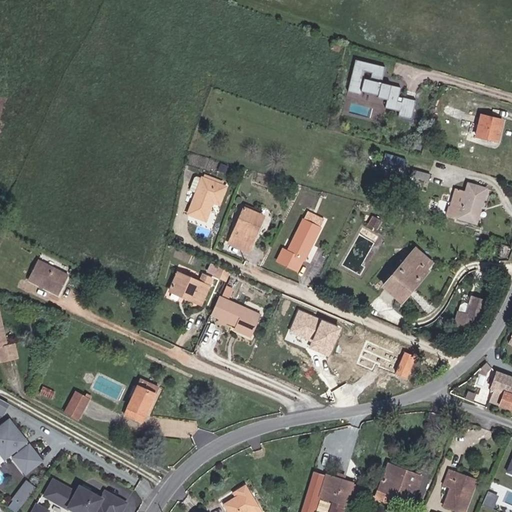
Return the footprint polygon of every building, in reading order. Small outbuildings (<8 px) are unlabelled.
[(338,41),(346,44),(349,37),(341,34),(338,41)] [(404,93),(407,79),(388,75),(392,59),(362,52),(354,83),(367,87),(368,83),(385,87),(384,91),(394,93),(392,100),(406,103),(405,108),(418,111),(423,92),(409,89),(408,94),(404,93)] [(481,128),(503,134),(508,111),(486,106),(481,128)] [(398,154),(407,156),(410,148),(401,145),(398,154)] [(432,171),(435,164),(418,159),(416,166),(432,171)] [(215,172),(231,178),(232,175),(217,168),(215,172)] [(199,204),(218,213),(225,196),(230,198),(238,181),(231,178),(215,172),(214,171),(213,172),(208,169),(206,170),(204,174),(205,176),(210,178),(199,204)] [(452,206),(481,215),(491,182),(472,176),(470,182),(462,179),(457,197),(454,197),(452,206)] [(237,233),(257,241),(265,221),(263,220),(268,206),(251,199),(237,233)] [(263,220),(265,221),(271,208),(268,206),(263,220)] [(310,250),(311,251),(327,220),(312,212),(295,243),(290,240),(284,251),(304,261),(310,250)] [(413,250),(388,280),(400,290),(411,278),(414,281),(429,263),(427,262),(413,250)] [(70,272),(73,265),(41,251),(38,259),(70,272)] [(64,284),(70,272),(38,259),(33,270),(64,284)] [(235,272),(237,265),(238,264),(228,259),(225,267),(235,272)] [(194,289),(203,293),(204,291),(212,294),(223,271),(212,266),(208,273),(187,264),(179,282),(188,286),(189,284),(195,287),(194,289)] [(400,290),(404,293),(414,281),(411,278),(400,290)] [(261,323),(269,304),(229,286),(221,305),(244,315),(261,323)] [(490,293),(478,289),(471,310),(462,307),(458,321),(472,326),(474,322),(476,323),(479,313),(483,315),(490,293)] [(331,356),(343,328),(299,308),(286,336),(331,356)] [(10,333),(4,334),(0,313),(0,350),(12,348),(10,333)] [(260,324),(261,323),(244,315),(244,317),(260,324)] [(259,327),(260,324),(244,317),(242,320),(259,327)] [(385,361),(392,363),(398,345),(392,342),(385,361)] [(395,364),(399,366),(407,343),(402,342),(395,364)] [(399,366),(412,370),(420,348),(407,343),(399,366)] [(133,401),(149,408),(164,374),(147,366),(133,401)] [(511,392),(511,376),(498,372),(494,387),(498,388),(511,392)] [(86,407),(99,384),(94,382),(93,386),(83,381),(73,400),(86,407)] [(511,408),(511,392),(498,388),(494,403),(511,408)] [(0,400),(10,405),(16,394),(7,389),(0,395),(0,400)] [(0,437),(4,434),(14,447),(25,438),(28,441),(23,446),(35,461),(50,449),(38,433),(35,436),(32,432),(35,430),(18,408),(0,422),(0,437)] [(391,462),(407,468),(409,463),(393,457),(391,462)] [(320,477),(326,479),(332,460),(326,458),(320,477)] [(344,463),(332,460),(326,479),(341,484),(331,511),(343,511),(358,468),(350,465),(344,463)] [(415,495),(425,469),(409,463),(407,468),(391,462),(380,492),(390,495),(392,487),(395,488),(415,495)] [(469,494),(465,493),(471,478),(455,471),(456,467),(449,464),(443,480),(449,483),(442,501),(462,510),(469,494)] [(86,480),(63,467),(54,483),(78,496),(78,495),(109,511),(115,511),(119,507),(122,509),(126,502),(129,504),(136,490),(115,479),(111,485),(89,473),(86,480)] [(469,494),(476,477),(456,467),(455,471),(471,478),(465,493),(469,494)] [(255,507),(266,501),(248,473),(241,477),(244,482),(240,484),(228,491),(239,508),(251,501),(255,507)] [(19,511),(34,484),(25,479),(10,507),(19,511)] [(318,487),(309,484),(300,511),(305,511),(306,508),(312,509),(318,487)] [(495,507),(499,494),(489,491),(485,503),(495,507)] [(52,510),(58,498),(47,492),(40,503),(52,510)]
